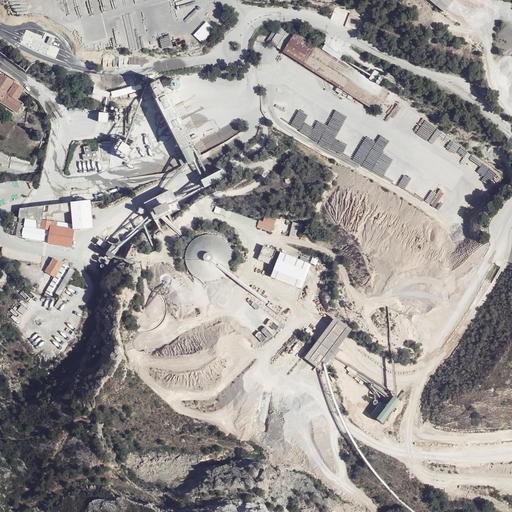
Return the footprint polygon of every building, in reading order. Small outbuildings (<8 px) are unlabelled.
[(427,0),(443,13),(453,0),(427,0)] [(202,42),(215,29),(206,21),(194,35),(202,42)] [(274,29),(266,41),(270,43),(282,51),(282,52),(375,112),(388,92),(373,82),(368,79),(338,60),(321,49),(294,32),(294,33),(281,25),(277,31),(274,29)] [(324,44),(321,49),(338,60),(342,55),(324,44)] [(374,70),(368,79),(373,82),(379,74),(374,70)] [(0,99),(3,101),(2,102),(1,103),(19,114),(23,108),(25,109),(28,104),(27,106),(23,103),(19,100),(18,102),(17,101),(23,91),(25,89),(3,75),(0,78),(0,99)] [(156,82),(148,86),(187,164),(195,160),(156,82)] [(134,86),(110,92),(112,98),(136,91),(134,86)] [(131,141),(125,138),(116,149),(127,156),(128,154),(128,153),(129,149),(128,148),(131,141)] [(98,157),(97,151),(91,153),(90,146),(84,147),(85,154),(82,155),(83,160),(98,157)] [(407,173),(398,186),(432,208),(440,195),(437,193),(448,175),(435,166),(429,176),(417,169),(412,176),(407,173)] [(200,181),(204,188),(224,176),(220,169),(200,181)] [(392,182),(397,185),(402,178),(399,176),(398,178),(397,176),(392,182)] [(180,208),(170,189),(144,202),(154,221),(180,208)] [(89,201),(19,208),(17,216),(19,217),(18,223),(25,224),(23,239),(41,242),(42,240),(44,230),(49,231),(48,241),(47,243),(71,247),(75,230),(65,228),(66,224),(54,222),(55,219),(73,217),(75,229),(92,228),(89,201)] [(220,208),(218,214),(256,227),(258,221),(220,208)] [(258,221),(256,227),(272,233),(277,218),(269,215),(268,218),(265,217),(263,223),(258,221)] [(302,225),(291,223),(288,237),(299,239),(302,225)] [(325,233),(320,236),(323,242),(328,239),(325,233)] [(100,239),(97,243),(104,248),(107,243),(100,239)] [(114,245),(107,254),(113,257),(119,248),(114,245)] [(263,245),(258,259),(270,265),(276,250),(263,245)] [(202,252),(200,255),(198,257),(196,261),(195,266),(195,270),(196,275),(198,279),(200,283),(204,286),(208,289),(212,290),(217,291),(222,290),(226,288),(230,286),(234,283),(235,280),(238,275),(239,270),(238,266),(237,261),(235,257),(232,253),(228,250),(224,248),(220,247),(215,247),(210,248),(206,250),(202,252)] [(2,255),(1,260),(21,263),(28,265),(34,266),(41,267),(42,257),(3,250),(2,255)] [(281,252),(276,250),(270,265),(275,266),(281,252)] [(275,266),(271,276),(299,288),(309,263),(281,252),(275,266)] [(53,259),(45,272),(48,292),(56,296),(57,293),(62,296),(76,272),(53,259)] [(235,280),(234,283),(276,314),(278,312),(235,280)] [(287,324),(291,319),(279,310),(278,312),(276,314),(275,316),(287,324)] [(352,326),(335,315),(327,327),(306,356),(323,368),(343,339),(352,326)] [(366,381),(370,375),(358,367),(355,373),(366,381)] [(397,405),(403,397),(396,392),(390,400),(397,405)] [(436,431),(440,426),(435,422),(434,423),(431,426),(431,428),(436,431)]
